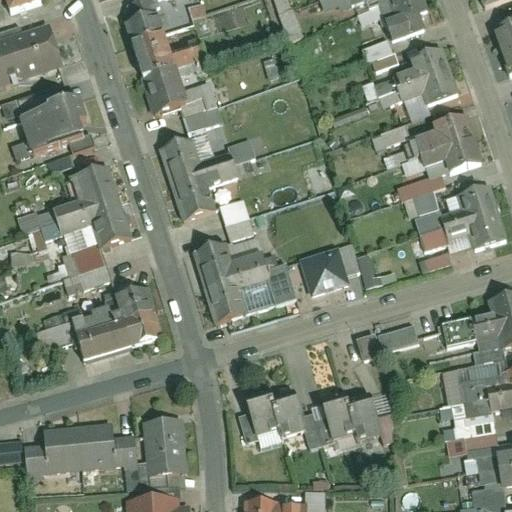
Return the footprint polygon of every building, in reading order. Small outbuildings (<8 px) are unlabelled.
[(41,5),(38,0),(0,0),(0,3),(4,3),(8,16),(41,5)] [(268,0),(283,37),(295,32),(282,0),(268,0)] [(431,11),(426,0),(390,0),(398,22),(431,11)] [(511,0),(477,0),(484,18),(511,8),(511,0)] [(160,19),(125,30),(153,123),(188,112),(160,19)] [(511,24),(490,32),(508,84),(511,82),(511,24)] [(0,92),(64,72),(50,30),(0,46),(0,92)] [(358,53),(362,68),(389,60),(386,46),(358,53)] [(459,104),(443,53),(408,64),(412,78),(391,85),(398,108),(424,100),(429,113),(459,104)] [(88,125),(82,104),(45,114),(47,120),(22,127),(31,158),(85,144),(81,127),(88,125)] [(486,172),(470,121),(435,132),(439,146),(418,153),(425,176),(451,168),(456,181),(486,172)] [(369,142),(374,155),(407,143),(402,129),(369,142)] [(196,145),(159,157),(181,227),(218,216),(212,196),(239,187),(230,157),(203,165),(196,145)] [(133,242),(108,172),(71,186),(78,206),(53,215),(63,242),(90,232),(99,255),(133,242)] [(506,244),(490,193),(455,204),(460,218),(438,225),(446,248),(472,240),(476,253),(506,244)] [(228,248),(193,258),(214,330),(250,320),(243,295),(268,288),(261,261),(234,269),(228,248)] [(338,255),(300,266),(312,304),(349,292),(338,255)] [(419,264),(423,276),(448,268),(445,257),(419,264)] [(75,341),(83,369),(164,347),(149,292),(114,302),(121,328),(75,341)] [(511,351),(511,301),(490,306),(494,320),(474,324),(480,348),(499,344),(501,354),(511,351)] [(364,367),(381,362),(375,342),(358,347),(364,367)] [(511,416),(511,373),(506,375),(508,389),(487,392),(491,416),(511,413),(511,416)] [(270,408),(246,416),(256,446),(281,438),(284,446),(306,439),(311,455),(356,440),(358,446),(382,439),(374,412),(350,420),(347,410),(301,424),(297,410),(273,417),(270,408)] [(148,482),(185,480),(183,427),(145,428),(148,482)] [(135,473),(133,444),(114,445),(113,430),(45,435),(46,451),(26,452),(29,489),(48,488),(47,479),(135,473)] [(511,458),(497,461),(503,498),(511,496),(511,458)] [(128,511),(189,511),(190,511),(179,511),(179,504),(129,503),(128,511)]
